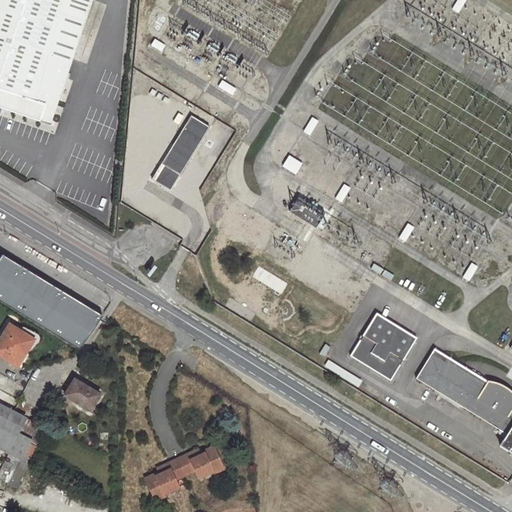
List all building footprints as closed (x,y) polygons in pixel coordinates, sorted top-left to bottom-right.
[(0,0),(0,107),(51,125),(93,0),(0,0)] [(466,0),(458,0),(452,10),(458,13),(466,0)] [(167,46),(156,40),(153,45),(163,51),(167,46)] [(238,89),(224,81),(220,87),(234,96),(238,89)] [(210,127),(191,115),(154,175),(173,187),(210,127)] [(318,121),(313,118),(304,132),(310,135),(318,121)] [(289,156),(282,166),(296,174),(303,164),(289,156)] [(350,188),(345,184),(337,198),(342,201),(350,188)] [(415,227),(408,223),(399,237),(406,241),(415,227)] [(0,303),(88,348),(107,311),(0,256),(0,303)] [(478,268),(472,264),(463,277),(469,281),(478,268)] [(414,337),(374,313),(350,353),(389,378),(414,337)] [(34,339),(10,324),(0,338),(0,354),(18,365),(34,339)] [(511,391),(506,387),(502,384),(496,382),(490,381),(485,380),(435,349),(417,377),(507,434),(500,445),(511,452),(511,391)] [(101,393),(75,377),(65,394),(90,409),(101,393)] [(26,417),(0,403),(0,448),(9,453),(0,469),(0,477),(10,483),(26,454),(35,459),(50,430),(40,424),(33,436),(20,429),(26,417)] [(26,417),(20,429),(33,436),(40,424),(26,417)] [(174,480),(193,471),(196,478),(211,471),(212,473),(221,469),(211,446),(201,451),(203,455),(199,457),(197,453),(196,450),(185,454),(185,456),(167,465),(166,463),(155,468),(157,472),(159,476),(155,478),(153,473),(143,478),(153,501),(164,496),(163,493),(177,487),(174,480)]
